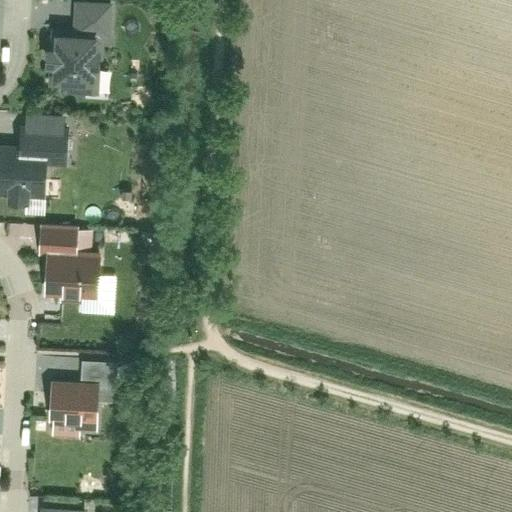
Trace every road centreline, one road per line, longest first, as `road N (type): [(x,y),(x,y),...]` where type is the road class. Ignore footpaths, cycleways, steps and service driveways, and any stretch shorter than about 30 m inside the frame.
road 1 (track): [(213,0),(196,305),(207,345),(244,366),(511,443)]
road 2 (residential): [(11,511),(20,314),(13,273),(0,256)]
